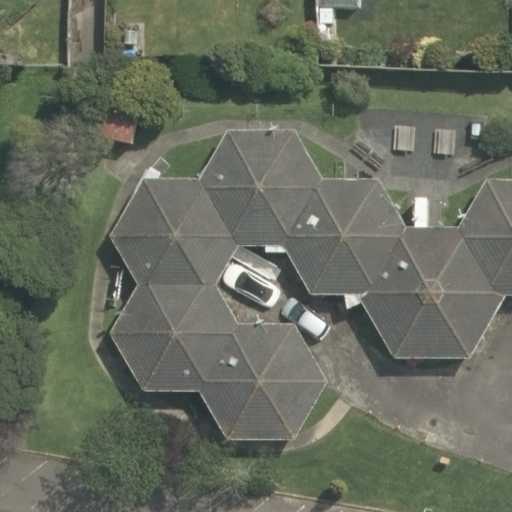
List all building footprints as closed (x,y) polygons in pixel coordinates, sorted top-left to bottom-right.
[(198,177),(238,246),(282,245),(322,178),(294,130),(226,130),(198,177)] [(109,235),(137,285),(216,284),(238,246),(198,177),(142,178),(109,235)] [(458,227),(502,294),(511,294),(511,177),(488,177),(458,227)] [(282,245),(311,294),(360,295),(405,227),(378,178),(322,178),(282,245)] [(360,295),(394,358),(470,357),(502,294),(458,227),(405,227),(360,295)] [(109,335),(142,391),(198,391),(238,324),(216,284),(137,285),(109,335)] [(198,391),(227,439),(293,440),(327,380),(294,324),(238,324),(198,391)]
